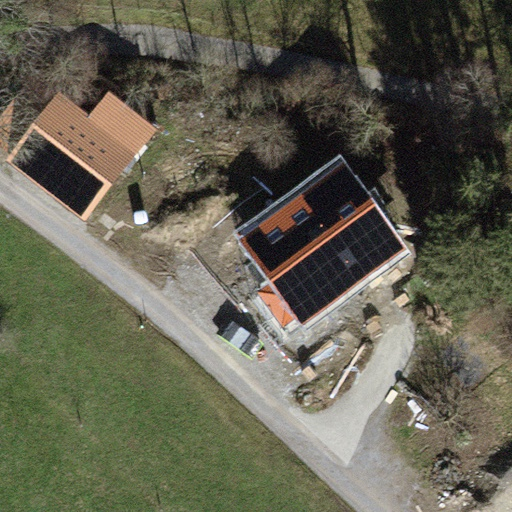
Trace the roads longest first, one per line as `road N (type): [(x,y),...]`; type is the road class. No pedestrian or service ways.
road 1 (unclassified): [(0,39),(169,41),(511,93)]
road 2 (track): [(0,198),(351,511)]
